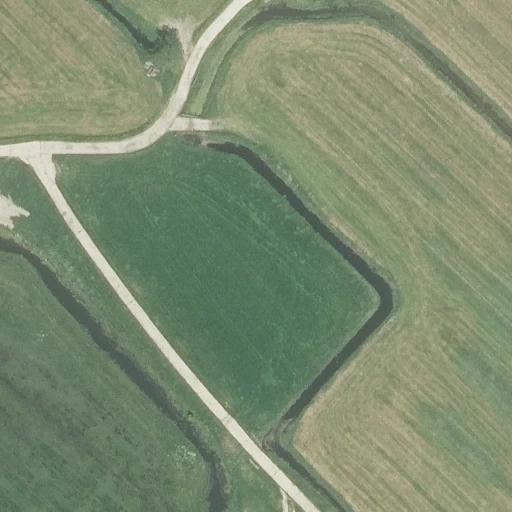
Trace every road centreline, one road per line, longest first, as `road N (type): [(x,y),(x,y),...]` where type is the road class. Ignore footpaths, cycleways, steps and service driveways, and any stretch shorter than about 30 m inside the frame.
road 1 (track): [(32,150),(125,298),(312,511)]
road 2 (track): [(242,0),(205,38),(174,109),(152,137),(125,148),(0,152)]
